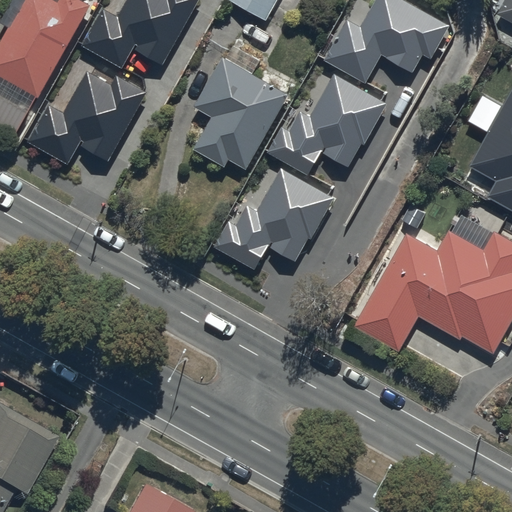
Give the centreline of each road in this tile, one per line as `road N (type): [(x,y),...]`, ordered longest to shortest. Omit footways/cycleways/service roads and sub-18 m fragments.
road 1 (secondary): [(0,213),(265,363)]
road 2 (secondary): [(265,363),(511,501)]
road 3 (secondary): [(231,429),(0,299)]
road 4 (secondary): [(376,511),(231,429)]
